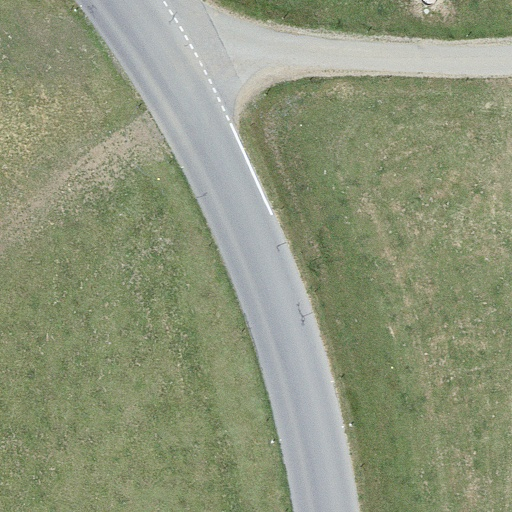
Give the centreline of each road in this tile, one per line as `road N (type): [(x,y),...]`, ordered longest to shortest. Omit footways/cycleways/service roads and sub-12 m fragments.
road 1 (tertiary): [(332,511),(263,266),(217,161),(118,0)]
road 2 (track): [(149,47),(511,57)]
